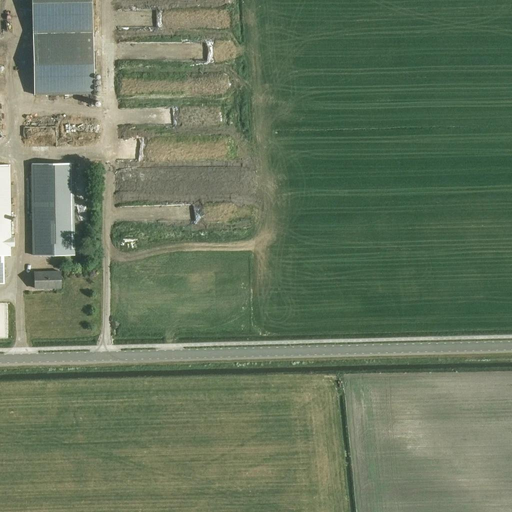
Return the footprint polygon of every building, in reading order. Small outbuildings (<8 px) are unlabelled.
[(31,0),(34,95),(94,94),(91,0),(31,0)] [(13,239),(10,239),(9,165),(0,164),(0,283),(4,283),(3,257),(7,257),(10,257),(10,247),(13,247),(13,239)] [(72,164),(32,165),(33,256),(74,255),(72,164)] [(97,174),(97,190),(136,190),(136,174),(97,174)] [(198,219),(198,209),(158,210),(158,220),(198,219)] [(34,272),(35,288),(61,287),(61,271),(34,272)]
